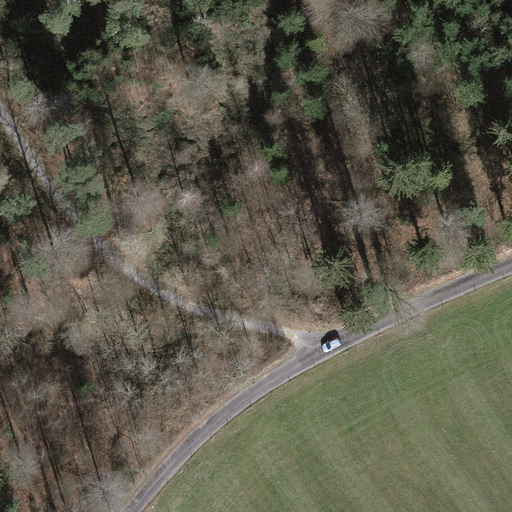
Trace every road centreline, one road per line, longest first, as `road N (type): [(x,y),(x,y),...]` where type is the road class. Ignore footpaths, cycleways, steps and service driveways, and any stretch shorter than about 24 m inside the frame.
road 1 (unclassified): [(129,511),(203,428),(260,385),(511,267)]
road 2 (track): [(0,115),(113,260),(173,298),(322,350)]
